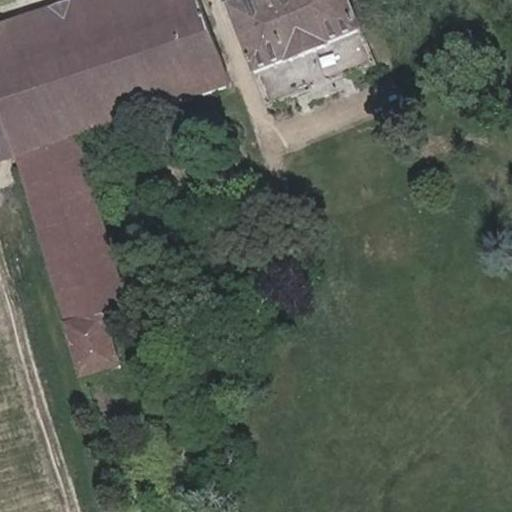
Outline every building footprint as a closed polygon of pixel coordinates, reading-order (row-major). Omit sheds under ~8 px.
[(0,140),(12,179),(68,162),(134,140),(228,111),(213,70),(196,23),(167,30),(155,0),(153,0),(0,47),(0,140)] [(0,0),(0,23),(9,20),(3,0),(0,0)] [(155,0),(167,30),(196,23),(187,0),(155,0)] [(224,31),(236,63),(254,103),(363,60),(338,0),(302,0),(263,15),(224,31)] [(0,183),(12,179),(0,140),(0,183)] [(93,251),(68,162),(12,179),(77,398),(113,388),(98,336),(104,335),(99,323),(97,324),(94,325),(89,326),(87,317),(87,316),(98,313),(82,255),(92,251),(93,251)] [(99,323),(104,335),(116,331),(93,251),(92,251),(82,255),(98,313),(87,316),(87,317),(89,326),(94,325),(97,324),(99,323)]
